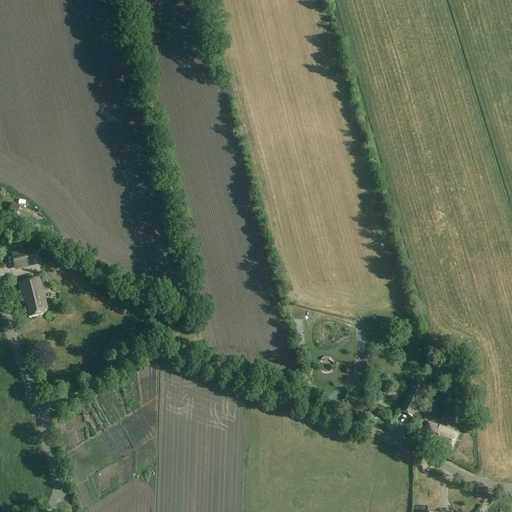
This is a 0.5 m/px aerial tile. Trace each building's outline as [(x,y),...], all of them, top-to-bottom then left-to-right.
[(30,212),(12,203),(5,218),(23,227),(30,212)] [(35,247),(11,253),(16,270),(40,264),(35,247)] [(43,310),(46,309),(38,278),(19,283),(24,304),(27,303),(30,317),(44,313),(43,310)] [(340,385),(343,379),(337,376),(334,382),(340,385)] [(398,410),(411,417),(426,387),(413,381),(398,410)] [(354,405),(356,399),(346,396),(344,402),(354,405)] [(451,449),(457,434),(448,430),(435,425),(428,422),(420,439),(434,445),(436,441),(442,444),(441,445),(451,449)] [(493,505),(498,501),(494,496),(489,501),(493,505)]
